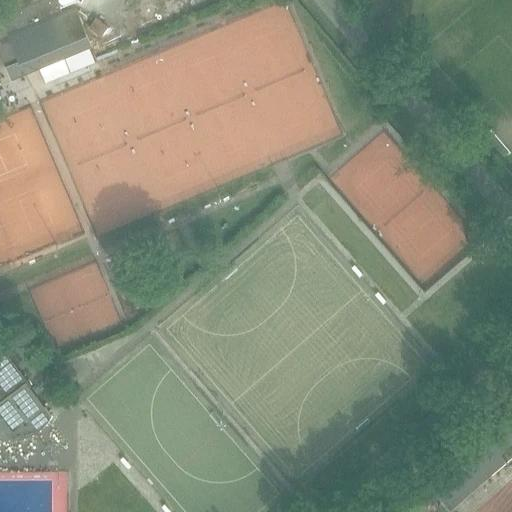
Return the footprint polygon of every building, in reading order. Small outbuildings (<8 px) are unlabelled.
[(26,16),(19,0),(7,0),(0,6),(0,10),(9,32),(8,33),(20,60),(37,67),(90,45),(75,8),(62,13),(59,5),(58,3),(26,16)] [(58,3),(56,0),(19,0),(26,16),(58,3)] [(0,438),(3,439),(11,439),(20,438),(28,436),(35,432),(42,427),(48,421),(51,415),(29,386),(31,385),(0,344),(0,438)] [(475,424),(460,437),(439,455),(447,465),(458,456),(481,482),(511,454),(511,412),(510,410),(484,433),(475,424)] [(458,456),(447,465),(427,483),(450,509),(481,482),(458,456)]
